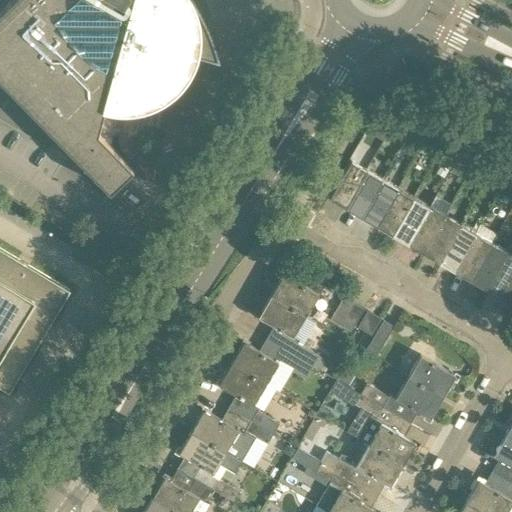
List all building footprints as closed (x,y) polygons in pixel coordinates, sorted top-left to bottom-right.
[(8,0),(0,8),(0,80),(108,190),(132,168),(96,132),(97,131),(99,120),(103,108),(105,109),(108,109),(110,110),(113,110),(115,111),(118,111),(120,111),(123,111),(126,111),(128,111),(131,110),(133,110),(136,110),(138,109),(141,109),(144,108),(146,107),(148,106),(151,105),(153,104),(156,103),(158,102),(160,101),(162,99),(165,98),(167,97),(169,95),(171,93),(173,92),(175,90),(177,88),(179,86),(180,84),(182,82),(184,80),(185,78),(187,76),(188,74),(189,72),(191,69),(192,67),(193,65),(194,62),(195,60),(196,57),(196,55),(218,61),(216,54),(214,47),(212,40),(209,34),(206,27),(203,20),(200,14),(197,8),(193,2),(191,0),(8,0)] [(456,161),(448,156),(443,164),(451,169),(456,161)] [(344,207),(366,169),(349,160),(328,197),(344,207)] [(464,180),(469,171),(455,163),(450,172),(464,180)] [(437,167),(432,176),(440,180),(445,172),(437,167)] [(360,216),(382,179),(366,169),(344,207),(360,216)] [(375,225),(397,188),(382,179),(360,216),(375,225)] [(391,234),(413,197),(397,188),(375,225),(391,234)] [(407,243),(429,206),(413,197),(391,234),(407,243)] [(422,252),(444,215),(429,206),(407,243),(422,252)] [(438,261),(460,224),(444,215),(422,252),(438,261)] [(453,270),(475,233),(460,224),(438,261),(453,270)] [(469,279),(491,242),(475,233),(453,270),(469,279)] [(484,288),(506,251),(491,242),(469,279),(484,288)] [(0,386),(8,391),(69,290),(0,248),(0,386)] [(500,297),(511,277),(511,254),(506,251),(484,288),(500,297)] [(283,274),(270,296),(305,316),(318,294),(283,274)] [(511,277),(500,297),(511,304),(511,277)] [(305,316),(270,296),(257,317),(273,326),(266,339),(312,366),(319,355),(301,345),(315,322),(305,316)] [(330,320),(351,332),(364,309),(343,297),(330,320)] [(367,311),(358,327),(370,334),(379,319),(367,311)] [(383,321),(373,338),(365,352),(375,358),(393,327),(383,321)] [(243,342),(230,364),(265,384),(279,392),(293,368),(307,376),(312,366),(266,339),(258,351),(243,342)] [(407,377),(442,397),(455,375),(420,355),(407,377)] [(265,384),(230,364),(217,385),(235,395),(228,408),(273,434),(279,424),(257,411),(259,408),(253,404),(265,384)] [(344,370),(338,380),(349,386),(355,377),(344,370)] [(442,397),(407,377),(395,398),(390,395),(388,397),(366,384),(360,394),(410,423),(417,411),(429,418),(442,397)] [(410,423),(360,394),(337,380),(331,391),(371,414),(357,438),(367,444),(402,465),(415,443),(402,436),(410,423)] [(317,414),(325,419),(330,412),(322,407),(317,414)] [(203,410),(190,431),(241,461),(255,437),(267,444),(273,434),(228,408),(221,420),(203,410)] [(241,461),(190,431),(178,453),(199,465),(192,478),(211,489),(220,494),(233,502),(239,491),(217,478),(213,473),(218,464),(234,473),(241,461)] [(511,438),(505,434),(492,455),(502,461),(495,473),(511,483),(511,438)] [(402,465),(367,444),(355,466),(390,486),(402,465)] [(284,446),(278,456),(285,461),(291,450),(284,446)] [(315,471),(330,480),(342,487),(348,478),(320,462),(297,448),(290,458),(307,468),(314,472),(315,471)] [(326,452),(320,462),(348,478),(354,468),(338,458),(326,452)] [(151,499),(172,511),(189,511),(198,497),(204,501),(211,489),(192,478),(177,469),(169,481),(163,477),(151,499)] [(478,480),(465,502),(482,511),(504,511),(511,501),(511,483),(495,473),(487,486),(478,480)] [(374,511),(375,511),(341,490),(339,493),(327,511),(374,511)] [(172,511),(151,499),(143,511),(172,511)] [(482,511),(465,502),(458,511),(482,511)]
